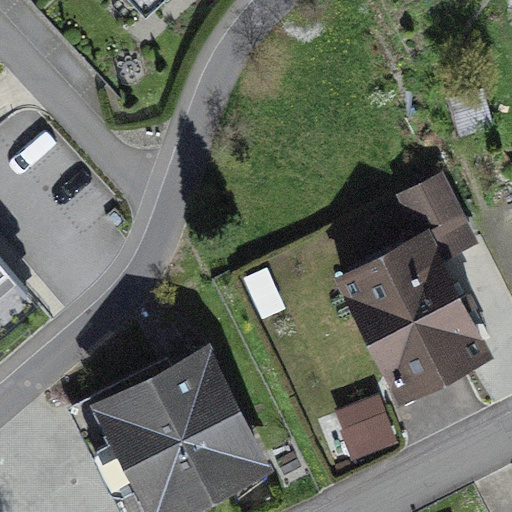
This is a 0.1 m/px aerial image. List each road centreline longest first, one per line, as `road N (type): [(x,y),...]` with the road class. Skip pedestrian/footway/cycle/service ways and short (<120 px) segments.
road 1 (residential): [(274,0),(230,55),(118,311),(0,415)]
road 2 (residential): [(511,441),(375,511)]
